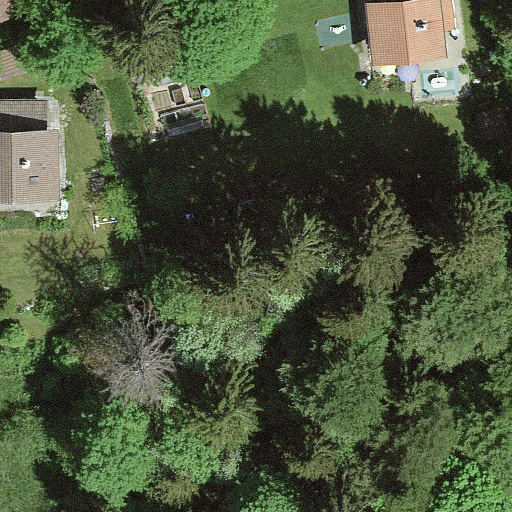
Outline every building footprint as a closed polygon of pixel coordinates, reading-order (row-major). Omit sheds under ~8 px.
[(361,0),(367,61),(437,55),(435,38),(453,36),(449,0),(361,0)] [(16,10),(0,15),(0,35),(22,27),(16,10)] [(0,103),(0,191),(51,188),(46,101),(0,103)] [(504,106),(474,114),(480,138),(510,130),(504,106)] [(511,220),(484,229),(492,257),(511,251),(511,220)]
